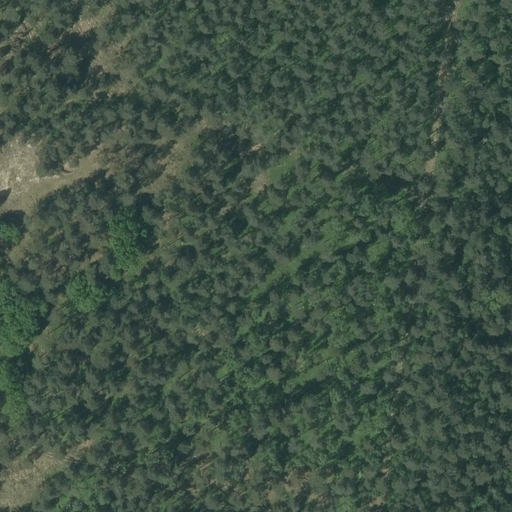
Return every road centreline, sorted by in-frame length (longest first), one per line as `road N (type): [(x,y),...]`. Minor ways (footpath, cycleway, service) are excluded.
road 1 (track): [(454,0),(378,511)]
road 2 (track): [(266,511),(207,505),(98,463),(0,439)]
